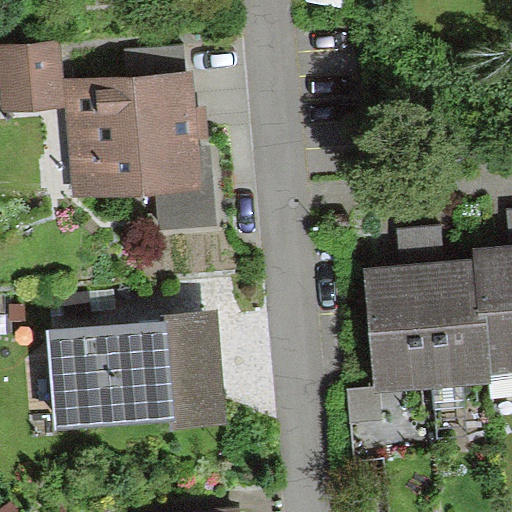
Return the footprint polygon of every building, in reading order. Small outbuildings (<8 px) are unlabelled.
[(68,70),(66,34),(2,39),(6,100),(70,95),(68,70)] [(75,178),(206,170),(199,61),(68,70),(70,95),(75,178)] [(494,349),(511,347),(511,229),(483,232),(484,242),(494,349)] [(385,371),(495,361),(494,349),(484,242),(374,252),(385,371)] [(66,421),(235,406),(225,301),(56,316),(66,421)]
